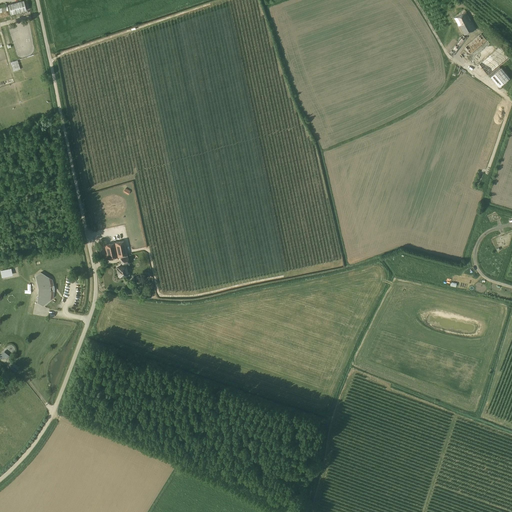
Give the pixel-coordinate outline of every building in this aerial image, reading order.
[(11,14),(26,10),(23,0),(8,4),(11,14)] [(455,18),(464,35),(476,29),(466,12),(455,18)] [(481,34),(465,46),(472,56),(488,43),(481,34)] [(462,35),(449,53),(453,56),(466,38),(462,35)] [(509,58),(498,47),(479,64),(489,75),(499,66),(509,58)] [(32,55),(10,61),(13,71),(21,68),(20,65),(34,61),(32,55)] [(501,68),(499,66),(489,75),(491,77),(501,68)] [(502,67),(501,68),(491,77),(490,77),(499,88),(511,78),(502,67)] [(124,240),(105,245),(108,259),(121,256),(127,255),(124,240)] [(127,255),(121,256),(122,258),(123,264),(124,266),(117,267),(119,276),(126,275),(127,276),(130,276),(129,272),(127,273),(126,266),(129,265),(129,263),(128,257),(127,255)] [(18,268),(2,271),(3,279),(19,276),(18,268)] [(52,279),(41,272),(37,276),(39,286),(45,287),(45,290),(40,292),(38,303),(43,306),(53,297),(54,291),(51,290),(50,287),(54,285),(52,279)]
